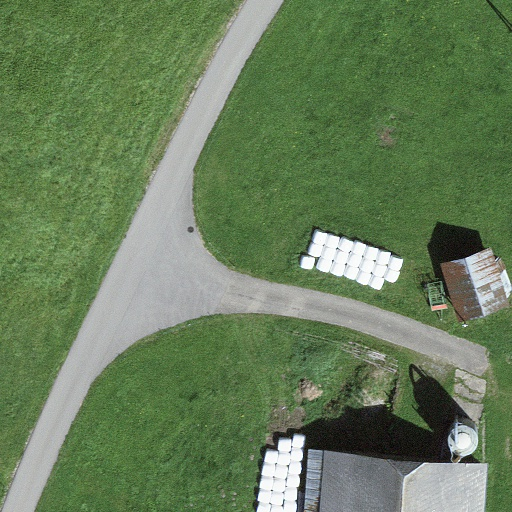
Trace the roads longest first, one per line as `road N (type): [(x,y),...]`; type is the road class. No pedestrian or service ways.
road 1 (track): [(22,511),(125,269),(266,0)]
road 2 (track): [(125,269),(366,317),(482,361)]
